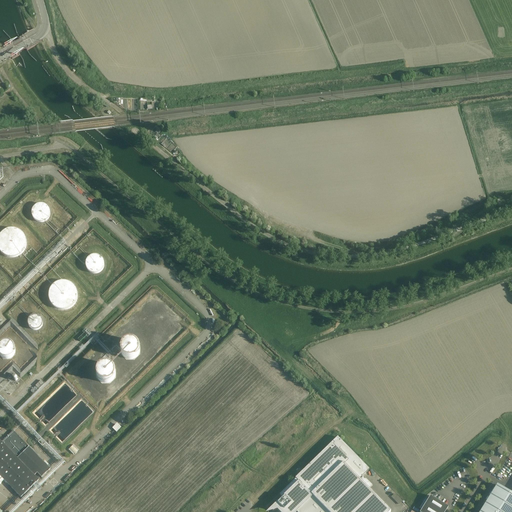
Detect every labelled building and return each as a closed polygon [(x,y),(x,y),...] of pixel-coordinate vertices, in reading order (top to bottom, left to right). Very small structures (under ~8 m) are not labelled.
[(49,215),(49,213),(49,211),(49,210),(48,208),(47,207),(46,206),(44,205),(43,204),(41,204),(39,204),(37,204),(35,205),(34,206),(33,208),(32,209),(31,211),(31,213),(31,214),(32,216),(33,218),(33,219),(35,220),(36,221),(38,222),(40,222),(42,222),(43,222),(45,221),(47,220),(48,218),(49,217),(49,215)] [(25,245),(26,243),(25,240),(25,237),(23,235),(22,233),(20,231),(18,230),(15,229),(12,228),(9,229),(7,229),(4,231),(2,232),(0,234),(0,250),(1,252),(3,254),(5,255),(8,256),(11,257),(14,257),(16,256),(19,255),(21,253),(23,250),(25,248),(25,245)] [(104,266),(104,264),(104,263),(103,261),(102,260),(101,258),(100,257),(99,256),(97,256),(95,255),(93,255),(92,256),(90,256),(89,258),(87,259),(86,260),(86,262),(86,264),(86,266),(86,268),(87,269),(88,271),(90,272),(91,273),(94,273),(95,273),(97,273),(99,272),(100,272),(101,271),(102,269),(103,268),(104,266)] [(76,299),(77,296),(76,293),(75,291),(74,288),(72,286),(71,284),(68,283),(65,282),(63,282),(60,282),(57,282),(54,284),(52,286),(50,288),(49,290),(48,293),(48,296),(48,299),(49,302),(50,304),(52,306),(54,308),(56,309),(59,310),(61,311),(64,310),(67,310),(70,308),(72,306),(74,304),(75,302),(76,299)] [(42,324),(42,322),(42,321),(41,319),(41,318),(40,317),(39,316),(38,316),(37,315),(35,315),(33,315),(32,315),(31,316),(29,317),(28,318),(28,319),(27,320),(27,322),(27,323),(28,325),(28,326),(29,327),(30,328),(31,329),(32,329),(34,329),(35,329),(37,329),(38,328),(39,327),(41,326),(41,325),(42,324)] [(41,478),(50,469),(29,447),(13,431),(2,442),(0,440),(0,481),(1,483),(4,480),(21,497),(39,480),(34,476),(37,473),(41,478)] [(390,511),(391,511),(361,482),(365,478),(363,476),(369,470),(337,437),(295,479),(296,479),(280,495),(282,498),(271,509),(273,511),(278,510),(280,511),(390,511)] [(58,454),(61,451),(49,440),(46,443),(58,454)] [(511,511),(511,491),(511,493),(497,485),(480,511),(511,511)] [(445,511),(448,507),(430,496),(420,511),(445,511)]
